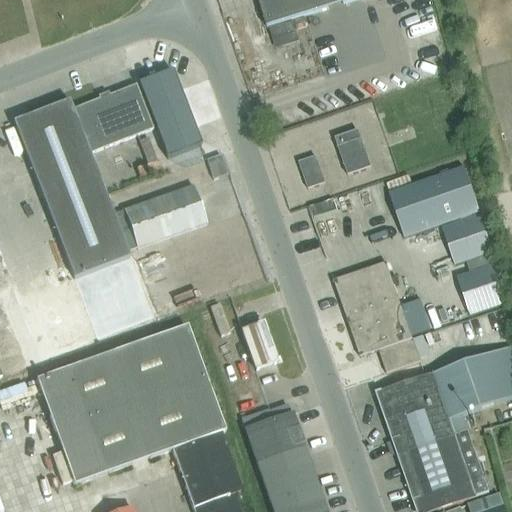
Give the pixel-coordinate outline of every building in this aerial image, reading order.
[(258,0),(268,29),(358,0),(258,0)] [(172,73),(138,86),(167,160),(200,148),(172,73)] [(135,87),(72,111),(90,156),(153,131),(135,87)] [(90,156),(72,111),(69,102),(13,124),(73,281),(130,259),(128,254),(129,253),(116,216),(113,217),(90,156)] [(336,140),(349,178),(371,170),(359,133),(336,140)] [(206,162),(213,181),(228,176),(221,157),(206,162)] [(300,164),(309,191),(325,186),(316,159),(300,164)] [(390,194),(405,241),(442,228),(481,215),(465,169),(390,194)] [(193,188),(185,191),(136,208),(116,216),(129,253),(150,246),(207,226),(193,188)] [(442,228),(456,270),(495,256),(481,215),(442,228)] [(420,362),(430,358),(423,338),(413,342),(386,265),(334,283),(342,308),(360,358),(378,352),(386,376),(421,363),(420,362)] [(433,327),(470,316),(464,293),(427,303),(433,327)] [(262,325),(242,333),(256,372),(276,365),(262,325)] [(239,494),(217,435),(225,432),(186,329),(38,385),(76,486),(172,452),(193,511),(236,511),(231,497),(239,494)] [(511,349),(433,377),(412,384),(380,395),(418,511),(439,511),(490,494),(464,418),(511,400),(511,349)] [(286,408),(243,422),(272,511),(325,511),(293,415),(289,416),(286,408)] [(468,506),(470,511),(505,511),(500,495),(468,506)]
